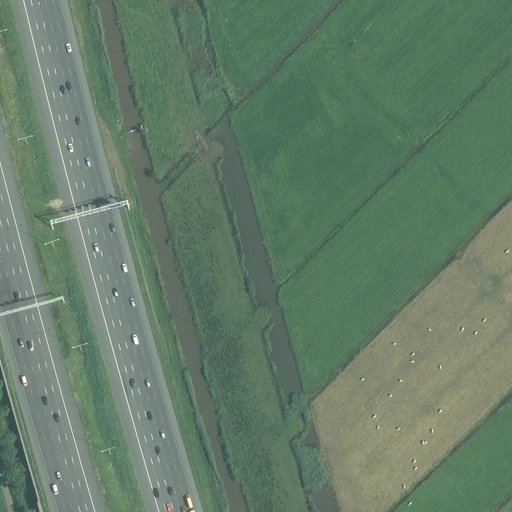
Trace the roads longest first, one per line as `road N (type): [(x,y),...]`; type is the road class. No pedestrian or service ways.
road 1 (motorway): [(177,511),(44,0)]
road 2 (motorway): [(0,233),(77,511)]
